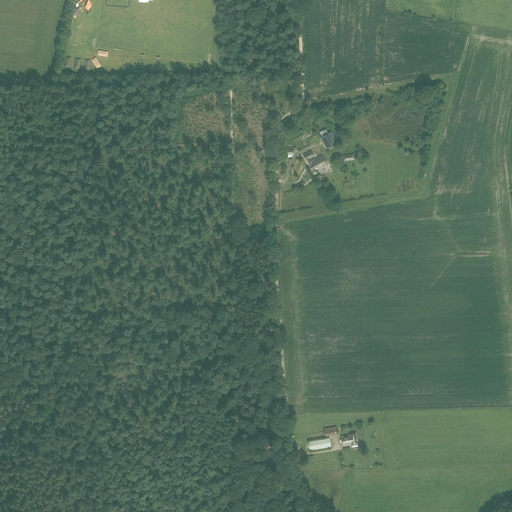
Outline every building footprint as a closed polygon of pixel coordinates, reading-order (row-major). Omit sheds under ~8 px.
[(337,143),(334,138),(325,143),(328,148),(337,143)] [(318,170),(325,166),(328,164),(323,154),(311,160),(310,159),(315,156),(312,150),(303,154),(314,174),(318,171),(318,170)] [(337,434),(336,422),(323,424),(325,436),(337,434)] [(356,433),(350,434),(341,436),(343,446),(352,444),(352,445),(358,444),(356,433)] [(310,450),(331,446),(330,438),(308,441),(310,450)]
